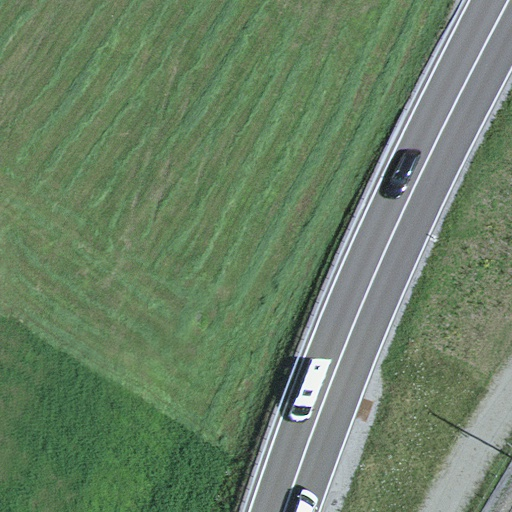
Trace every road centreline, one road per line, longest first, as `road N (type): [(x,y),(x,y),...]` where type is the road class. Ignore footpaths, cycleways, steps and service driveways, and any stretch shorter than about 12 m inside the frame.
road 1 (secondary): [(507,0),(360,306),(284,511)]
road 2 (track): [(511,388),(443,511)]
